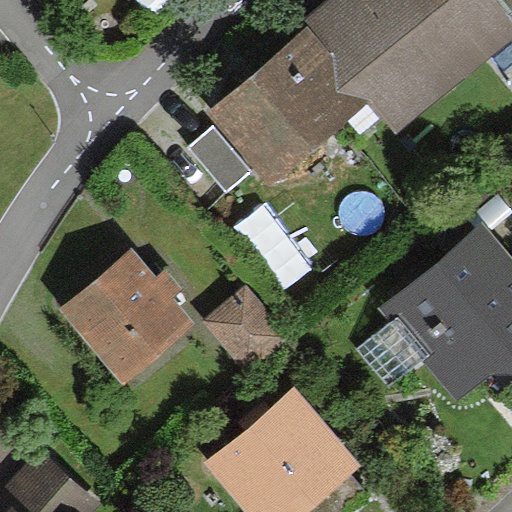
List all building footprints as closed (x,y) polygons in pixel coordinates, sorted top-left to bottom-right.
[(511,0),(303,0),(189,90),(249,166),(357,80),(392,123),(511,28),(511,0)] [(511,251),(484,219),(377,302),(459,394),(501,363),(511,362),(511,251)] [(127,241),(58,301),(122,374),(191,313),(127,241)] [(294,381),(208,453),(257,511),(297,511),(361,459),(294,381)] [(126,511),(56,455),(8,511),(126,511)]
